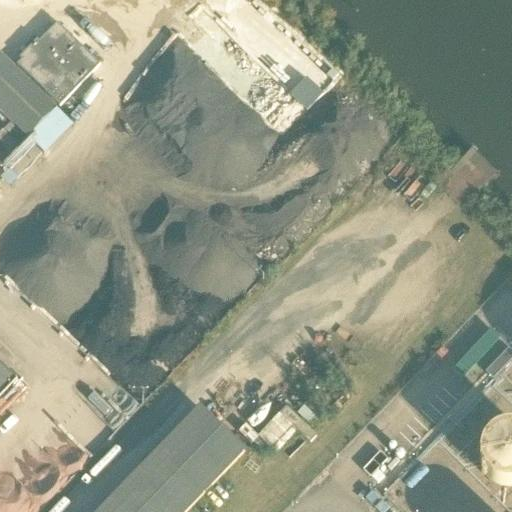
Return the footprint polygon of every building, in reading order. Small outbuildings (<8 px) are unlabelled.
[(36,41),(19,59),(22,62),(18,66),(61,107),(100,66),(57,26),(40,44),(36,41)] [(29,141),(57,112),(0,57),(0,113),(11,124),(0,134),(0,170),(9,161),(28,141),(29,141)] [(0,399),(16,382),(0,366),(0,399)] [(95,452),(115,430),(80,399),(65,416),(70,421),(76,415),(86,424),(76,435),(95,452)] [(200,410),(102,511),(187,511),(244,453),(200,410)] [(479,459),(480,466),(481,469),(483,474),(488,481),(496,486),(505,488),(511,487),(511,430),(508,430),(501,431),(492,435),(486,440),(483,444),(481,448),(480,453),(479,459)]
